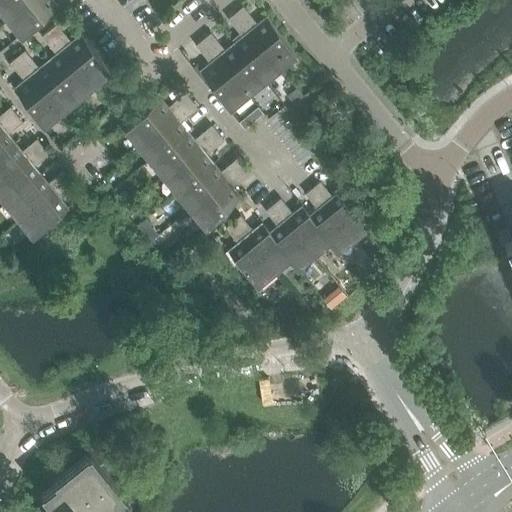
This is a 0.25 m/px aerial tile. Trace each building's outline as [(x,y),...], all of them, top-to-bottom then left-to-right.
[(0,0),(0,7),(8,17),(28,0),(0,0)] [(53,0),(28,0),(8,17),(21,33),(57,5),(53,0)] [(267,15),(257,23),(243,6),(236,12),(279,64),(295,50),(267,15)] [(263,77),(279,64),(236,12),(229,18),(243,35),(234,42),(263,77)] [(80,33),(71,40),(57,23),(50,29),(92,82),(109,68),(80,33)] [(76,95),(92,82),(50,29),(43,35),(57,52),(48,59),(76,95)] [(234,42),(225,49),(211,32),(204,38),(247,90),(263,77),(234,42)] [(230,104),(247,90),(204,38),(196,44),(210,61),(201,68),(230,104)] [(48,59),(39,67),(25,50),(18,55),(61,108),(76,95),(48,59)] [(44,121),(61,108),(18,55),(10,61),(24,78),(15,86),(44,121)] [(297,87),(287,95),(294,103),(303,95),(297,87)] [(138,142),(191,99),(185,92),(168,106),(160,96),(125,125),(138,142)] [(180,120),(197,107),(191,99),(138,142),(151,158),(187,129),(180,120)] [(0,126),(16,113),(10,106),(0,113),(0,126)] [(263,112),(258,106),(238,121),(244,127),(263,112)] [(7,131),(21,120),(16,113),(0,126),(0,152),(15,141),(7,131)] [(165,174),(217,131),(211,124),(194,138),(187,129),(151,158),(165,174)] [(206,152),(223,139),(217,131),(165,174),(177,190),(213,161),(206,152)] [(0,179),(42,145),(36,138),(22,149),(15,141),(0,152),(0,179)] [(34,164),(48,153),(42,145),(0,179),(0,195),(5,202),(41,173),(34,164)] [(190,206),(243,163),(237,156),(220,170),(213,161),(177,190),(190,206)] [(232,185),(249,171),(243,163),(190,206),(204,223),(240,194),(232,185)] [(18,218),(68,177),(62,170),(48,182),(41,173),(5,202),(18,218)] [(60,196),(74,185),(68,177),(18,218),(32,235),(67,206),(60,196)] [(342,187),(333,195),(321,180),(313,186),(354,237),(371,223),(342,187)] [(338,250),(354,237),(313,186),(306,192),(318,206),(310,213),(309,214),(330,240),(330,241),(338,250)] [(124,190),(118,194),(124,202),(130,197),(124,190)] [(302,204),(293,212),(281,197),(273,204),(314,254),(330,241),(330,240),(309,214),(310,213),(302,204)] [(297,267),(314,254),(273,204),(267,209),(278,223),(270,230),(269,231),(291,257),(290,258),(297,267)] [(135,208),(132,211),(131,211),(131,216),(134,220),(139,221),(140,220),(143,218),(144,213),(140,209),(135,208)] [(263,221),(253,229),(241,214),(234,220),(275,270),(290,258),(291,257),(269,231),(270,230),(263,221)] [(150,239),(153,236),(158,232),(145,217),(140,220),(137,223),(150,239)] [(275,270),(234,220),(226,226),(238,241),(220,255),(236,274),(238,272),(232,266),(238,260),(258,284),(275,270)] [(511,232),(509,234),(497,239),(511,273),(511,232)] [(96,511),(121,492),(123,495),(125,493),(91,451),(89,452),(91,455),(45,492),(43,489),(41,491),(58,511),(96,511)]
